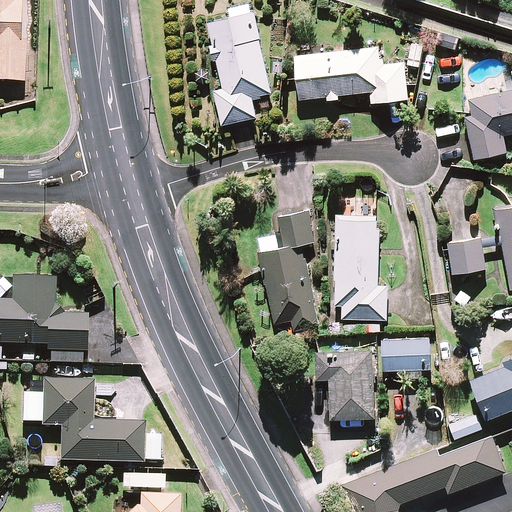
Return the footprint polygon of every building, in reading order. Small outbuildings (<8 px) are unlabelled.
[(19,42),(21,0),(0,0),(0,81),(24,83),(26,42),(19,42)] [(272,94),(253,4),(230,9),(231,18),(208,23),(222,90),(215,91),(222,125),(257,118),(253,98),(272,94)] [(300,99),(327,96),(327,101),(340,100),(340,95),(373,92),(374,102),(408,99),(405,63),(381,66),(379,48),(296,56),(300,99)] [(511,89),(462,101),(476,159),(507,152),(504,136),(511,133),(511,89)] [(380,200),(345,200),(344,217),(337,217),(336,332),(381,333),(381,319),(388,319),(388,286),(379,286),(380,200)] [(482,239),(449,243),(453,273),(486,269),(484,248),(503,246),(511,290),(511,289),(511,207),(497,211),(502,236),(482,239)] [(315,242),(309,212),(277,218),(281,234),(259,238),(275,324),(292,320),(293,330),(319,326),(303,244),(315,242)] [(56,278),(15,277),(14,302),(0,301),(0,343),(49,345),(48,362),(86,363),(87,316),(55,315),(56,278)] [(431,369),(431,339),(383,339),(383,370),(431,369)] [(375,417),(373,350),(321,352),(322,379),(330,378),(331,419),(375,417)] [(511,409),(511,359),(504,363),(505,367),(472,380),(487,419),(511,409)] [(93,421),(95,381),(30,378),(30,395),(44,395),(43,425),(63,426),(61,460),(157,464),(158,439),(144,438),(145,423),(93,421)] [(447,423),(453,440),(483,429),(477,413),(447,423)] [(506,471),(492,435),(440,455),(437,449),(349,483),(360,511),(401,511),(399,504),(447,485),(450,492),(506,471)] [(164,489),(165,477),(124,474),(123,487),(164,489)] [(179,511),(180,496),(141,494),(141,498),(111,497),(110,511),(179,511)]
